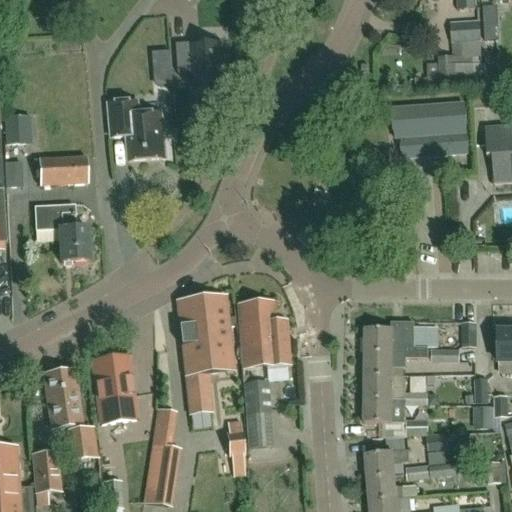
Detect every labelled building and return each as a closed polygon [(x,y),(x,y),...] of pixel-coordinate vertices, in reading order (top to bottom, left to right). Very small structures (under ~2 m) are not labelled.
[(458,0),(459,12),(475,12),(474,0),(458,0)] [(255,9),(237,10),(238,28),(256,27),(255,9)] [(482,67),(481,59),(479,25),(452,27),(454,64),(440,65),(440,81),(415,83),(416,91),(474,88),(484,87),(483,67),(482,67)] [(225,68),(223,48),(192,50),(191,46),(176,47),(178,77),(192,76),(194,107),(227,104),(226,81),(229,81),(228,68),(225,68)] [(153,56),(154,67),(172,66),(171,54),(153,56)] [(141,117),(140,104),(109,106),(112,140),(127,139),(129,164),(162,161),(160,145),(163,145),(161,115),(141,117)] [(468,156),(464,106),(393,111),(396,142),(402,141),(404,161),(468,156)] [(13,136),(41,135),(40,120),(13,121),(13,136)] [(511,129),(485,132),(487,159),(492,158),(495,187),(511,185),(511,129)] [(87,159),(39,161),(40,189),(88,187),(87,159)] [(35,234),(59,233),(61,265),(88,264),(87,229),(75,230),(74,215),(75,215),(75,208),(34,210),(35,234)] [(181,348),(182,348),(188,400),(213,397),(210,375),(235,372),(226,298),(177,304),(180,328),(178,328),(181,348)] [(243,370),(290,365),(287,321),(275,322),(274,303),(238,306),(243,370)] [(399,326),(392,325),(392,326),(392,332),(365,332),(365,356),(426,356),(426,352),(428,352),(428,351),(415,351),(415,330),(414,330),(414,326),(399,326)] [(462,350),(476,351),(477,327),(463,326),(462,350)] [(422,330),(422,350),(447,350),(448,330),(422,330)] [(511,334),(498,334),(498,365),(499,365),(511,364),(511,334)] [(460,366),(460,356),(460,353),(432,353),(432,366),(460,366)] [(365,356),(364,379),(406,379),(404,379),(404,370),(406,370),(406,361),(426,361),(426,356),(365,356)] [(127,359),(110,361),(94,364),(102,426),(119,424),(136,422),(127,359)] [(84,432),(83,427),(75,373),(43,378),(52,431),(68,429),(69,434),(67,435),(71,466),(98,462),(93,431),(84,432)] [(406,396),(406,379),(364,379),(364,402),(392,402),(392,403),(404,403),(404,402),(428,402),(428,396),(406,396)] [(475,383),(475,407),(489,407),(488,383),(475,383)] [(244,386),(250,451),(274,449),(268,384),(244,386)] [(508,399),(494,400),(495,421),(509,421),(508,399)] [(392,402),(364,402),(364,426),(402,426),(402,415),(392,415),(392,403),(392,402)] [(157,412),(151,448),(171,451),(176,415),(157,412)] [(229,460),(232,459),(233,475),(245,474),(243,458),(245,458),(243,434),(242,423),(229,424),(230,435),(227,436),(229,460)] [(429,439),(428,423),(418,423),(406,423),(406,439),(429,439)] [(427,441),(428,455),(448,453),(447,439),(427,441)] [(0,511),(33,511),(32,491),(20,491),(19,482),(18,466),(17,450),(0,451),(0,511)] [(365,457),(367,481),(395,479),(394,467),(409,466),(408,454),(365,457)] [(48,508),(47,494),(60,493),(58,457),(33,459),(36,495),(37,509),(48,508)] [(486,466),(488,487),(501,486),(500,465),(486,466)] [(464,467),(435,470),(436,480),(465,477),(464,467)] [(429,469),(418,470),(419,482),(430,481),(429,469)] [(407,484),(419,482),(418,470),(406,471),(407,484)] [(367,481),(369,504),(408,501),(418,500),(417,489),(403,490),(396,490),(395,479),(367,481)] [(369,504),(370,511),(409,511),(408,501),(369,504)]
